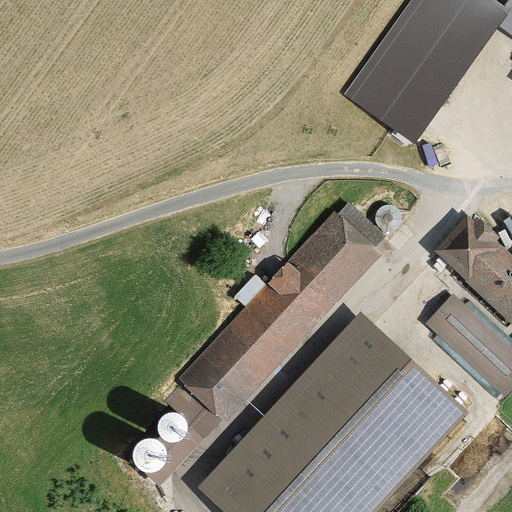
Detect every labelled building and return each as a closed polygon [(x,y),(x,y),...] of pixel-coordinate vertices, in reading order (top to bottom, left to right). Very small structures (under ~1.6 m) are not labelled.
[(486,0),(416,0),(350,93),(413,139),(500,18),(483,6),(486,0)] [(511,14),(501,31),(511,38),(511,14)] [(353,204),(180,385),(228,433),(402,250),(353,204)] [(511,257),(477,226),(440,261),(511,328),(511,257)] [(511,348),(460,299),(430,330),(508,407),(511,401),(511,348)] [(370,317),(205,493),(226,511),(390,511),(475,418),(370,317)]
